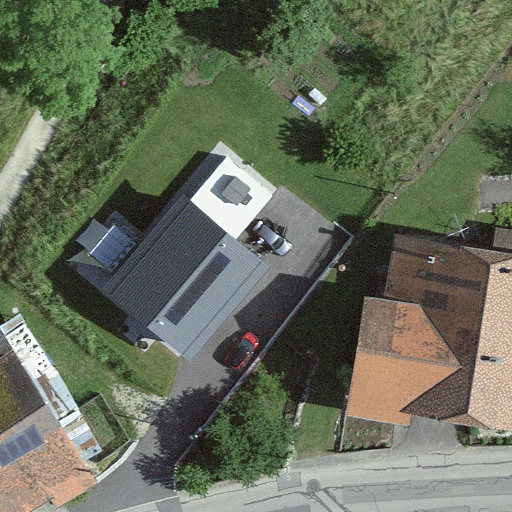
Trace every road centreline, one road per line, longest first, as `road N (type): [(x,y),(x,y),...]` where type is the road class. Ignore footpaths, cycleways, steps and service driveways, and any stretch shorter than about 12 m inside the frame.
road 1 (tertiary): [(252,511),(364,485),(511,487)]
road 2 (track): [(0,186),(114,0)]
